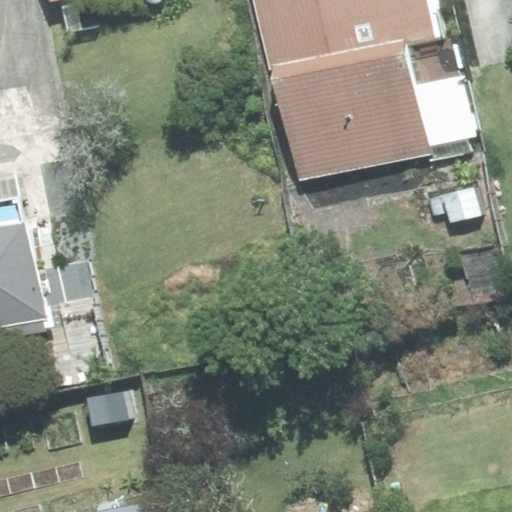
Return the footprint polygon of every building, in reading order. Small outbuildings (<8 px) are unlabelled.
[(96,0),(54,0),(56,6),(66,4),(72,35),(102,30),(96,0)] [(435,155),(433,143),(479,135),(470,85),(462,86),(454,39),(435,41),(426,0),(255,0),(268,72),(284,70),(305,180),(435,155)] [(479,189),(446,196),(453,227),(485,220),(479,189)] [(0,330),(10,328),(12,342),(47,335),(44,323),(50,322),(33,227),(0,232),(0,330)] [(454,344),(404,355),(411,384),(461,373),(454,344)]
